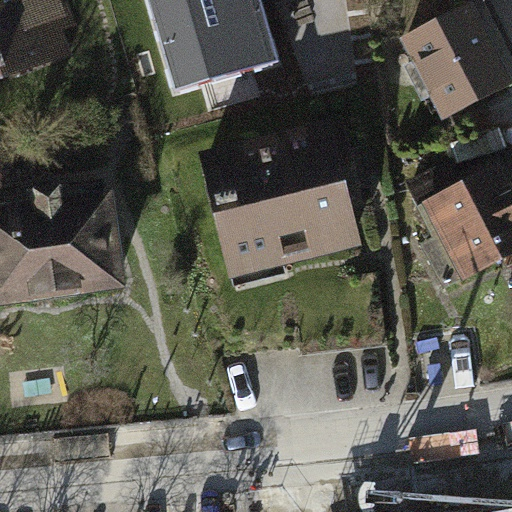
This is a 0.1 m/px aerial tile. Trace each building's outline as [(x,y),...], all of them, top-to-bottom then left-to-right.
[(0,0),(0,100),(57,82),(30,0),(0,0)] [(147,0),(176,94),(281,64),(263,0),(147,0)] [(511,67),(480,0),(440,0),(388,24),(437,131),(511,96),(511,67)] [(374,89),(369,25),(317,29),(322,94),(374,89)] [(341,144),(199,170),(221,288),(363,262),(341,144)] [(511,264),(511,203),(497,169),(417,204),(455,289),(511,264)] [(118,282),(105,184),(0,197),(0,298),(36,294),(37,301),(79,296),(78,288),(118,282)]
